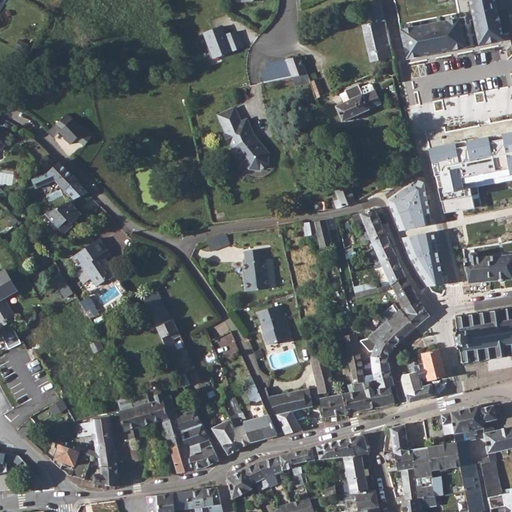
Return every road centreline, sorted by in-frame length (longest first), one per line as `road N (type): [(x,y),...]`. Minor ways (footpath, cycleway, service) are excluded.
road 1 (residential): [(440,309),(405,268),(374,198),(331,213),(203,233),(178,249)]
road 2 (unknown): [(158,282),(201,369),(203,416),(220,473)]
road 3 (secondary): [(220,473),(55,498)]
road 4 (secondary): [(370,424),(251,452),(220,473)]
